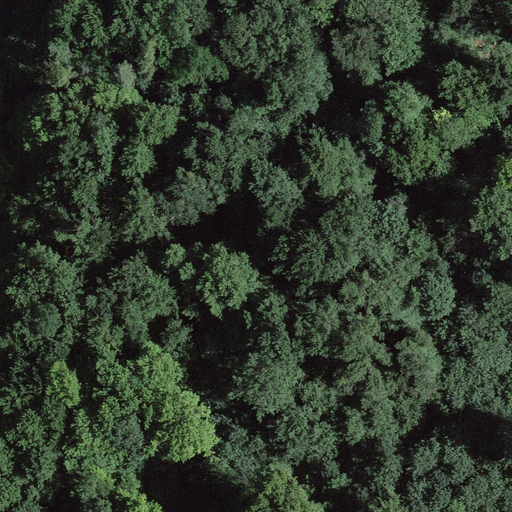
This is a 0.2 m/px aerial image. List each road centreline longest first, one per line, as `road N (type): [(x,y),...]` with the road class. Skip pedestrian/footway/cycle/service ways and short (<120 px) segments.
road 1 (track): [(169,0),(169,511)]
road 2 (track): [(511,210),(455,110),(417,0)]
